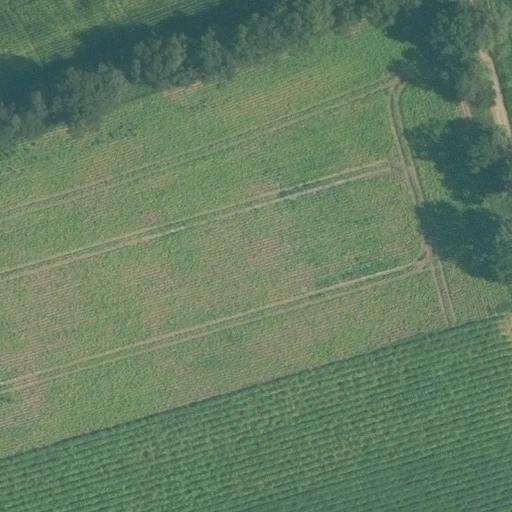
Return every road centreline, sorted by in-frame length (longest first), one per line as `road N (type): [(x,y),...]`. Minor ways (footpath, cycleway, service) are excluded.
road 1 (track): [(323,0),(0,120)]
road 2 (track): [(464,0),(511,160)]
